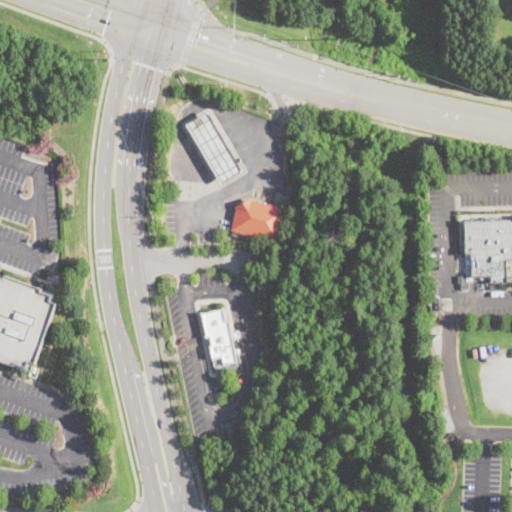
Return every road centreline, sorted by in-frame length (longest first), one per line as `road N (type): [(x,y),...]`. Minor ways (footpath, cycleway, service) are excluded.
road 1 (secondary): [(148,30),(125,56),(102,195),(108,294),(157,511)]
road 2 (secondary): [(184,511),(130,247),(148,30)]
road 3 (secondary): [(511,127),(330,86)]
road 4 (secondary): [(119,348),(136,371),(172,511)]
road 5 (secondary): [(148,30),(266,68)]
